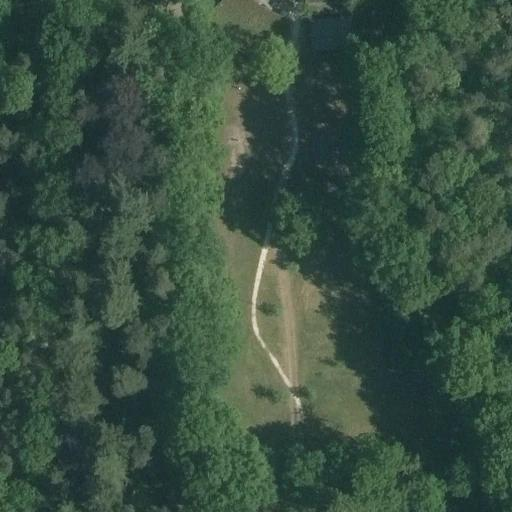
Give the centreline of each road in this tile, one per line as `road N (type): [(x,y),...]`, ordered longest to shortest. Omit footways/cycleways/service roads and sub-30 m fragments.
road 1 (track): [(120,0),(90,511)]
road 2 (track): [(294,511),(279,229)]
